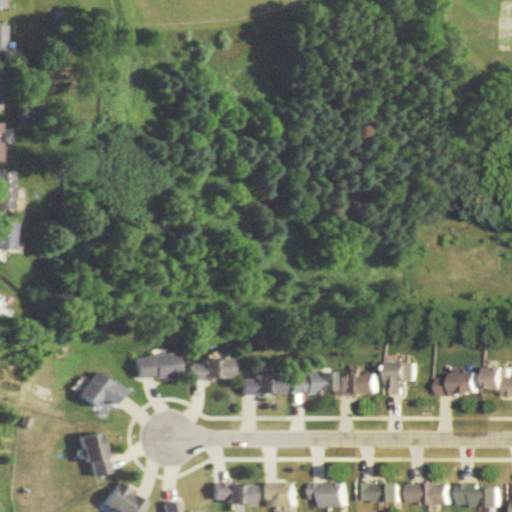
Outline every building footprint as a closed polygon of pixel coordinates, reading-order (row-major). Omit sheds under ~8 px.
[(11,175),(0,174),(0,213),(11,214),(11,175)] [(15,226),(0,224),(0,253),(13,254),(15,226)] [(133,362),(136,384),(178,379),(175,357),(133,362)] [(228,363),(189,363),(189,384),(228,384),(228,363)] [(388,399),(407,399),(407,386),(416,386),(417,367),(388,367),(388,399)] [(511,381),(511,372),(488,372),(488,395),(504,395),(504,401),(511,400),(511,381)] [(103,403),(113,410),(124,396),(96,375),(78,399),(95,412),(103,403)] [(331,397),(331,376),(288,376),(288,397),(331,397)] [(338,400),(379,400),(379,377),(338,377),(338,400)] [(239,400),(279,400),(279,378),(239,378),(239,400)] [(439,378),(439,400),(480,400),(480,378),(439,378)] [(108,478),(100,438),(79,442),(88,482),(108,478)] [(296,511),(296,488),(260,488),(260,511),(269,511),(296,511)] [(310,506),(320,506),(319,511),(346,511),(346,488),(310,488),(310,506)] [(401,488),(363,488),(363,508),(401,508),(401,488)] [(142,511),(144,509),(115,489),(102,509),(106,511),(142,511)] [(250,510),(250,489),(210,489),(210,510),(250,510)] [(450,511),(450,489),(409,489),(409,511),(450,511)] [(501,511),(501,489),(459,489),(459,511),(501,511)]
